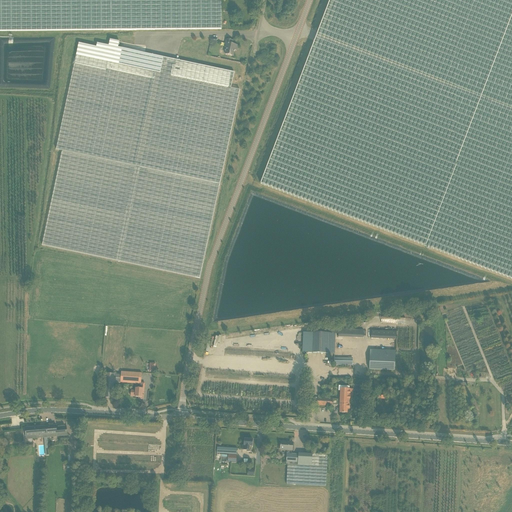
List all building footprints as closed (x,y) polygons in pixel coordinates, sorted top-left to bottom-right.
[(0,0),(0,31),(161,30),(222,29),(221,0),(0,0)] [(511,278),(511,0),(329,0),(328,6),(261,184),(268,187),(511,278)] [(79,43),(76,57),(160,75),(164,58),(118,48),(119,42),(110,40),(109,46),(97,43),(96,47),(79,43)] [(237,51),(238,46),(232,45),(233,41),(227,40),(225,47),(227,48),(225,55),(233,56),(235,50),(237,51)] [(199,279),(219,184),(240,90),(231,88),(232,82),(234,73),(164,58),(160,75),(76,57),(56,150),(58,150),(62,151),(42,246),(199,279)] [(363,338),(363,330),(338,329),(338,337),(363,338)] [(395,332),(371,331),(371,338),(395,340),(395,332)] [(336,334),(303,333),(302,353),(335,354),(336,334)] [(394,372),(395,357),(370,355),(369,370),(394,372)] [(115,382),(135,383),(134,389),(136,389),(135,391),(131,391),(131,396),(135,397),(139,397),(139,399),(143,399),(144,395),(142,395),(142,393),(144,394),(145,383),(141,383),(142,373),(121,372),(121,375),(116,374),(104,373),(102,398),(114,398),(115,382)] [(340,400),(332,399),(332,405),(340,406),(340,413),(347,413),(347,409),(349,409),(350,389),(349,389),(349,387),(339,386),(339,391),(340,391),(340,400)] [(332,399),(310,398),(310,405),(332,406),(332,405),(332,399)] [(66,427),(56,428),(56,425),(46,426),(47,438),(67,436),(66,427)] [(40,438),(44,438),(47,438),(46,426),(25,428),(26,437),(39,436),(40,438)] [(252,447),(253,440),(244,439),(244,446),(242,446),(242,450),(247,451),(247,452),(251,452),(252,447)] [(311,466),(312,455),(298,454),(298,455),(291,454),(292,451),(293,443),(281,442),(280,450),(287,450),(286,462),(298,463),(298,465),(311,466)] [(286,484),(287,484),(325,487),(327,455),(312,455),(311,466),(298,465),(298,463),(286,462),(286,465),(287,465),(287,467),(286,484)]
